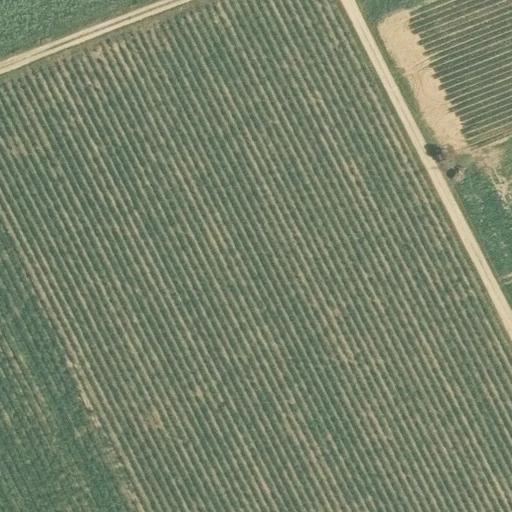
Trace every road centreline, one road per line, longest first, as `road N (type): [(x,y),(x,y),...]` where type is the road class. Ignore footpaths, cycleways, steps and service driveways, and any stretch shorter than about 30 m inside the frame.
road 1 (track): [(343,0),(511,326)]
road 2 (track): [(0,75),(199,0)]
